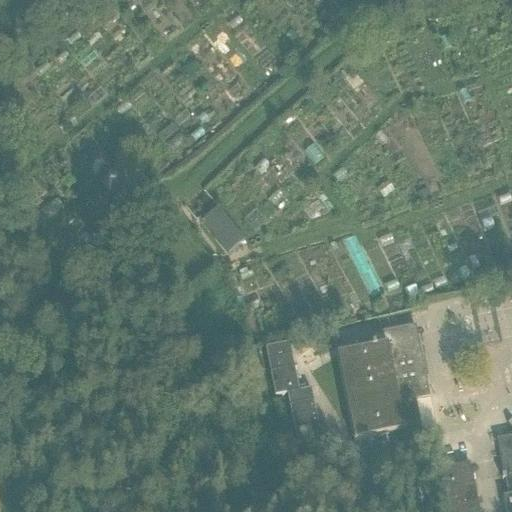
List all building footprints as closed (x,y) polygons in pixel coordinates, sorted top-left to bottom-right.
[(121,168),(108,178),(131,205),(144,194),(121,168)] [(228,255),(244,241),(218,210),(202,223),(228,255)] [(414,402),(429,399),(425,379),(424,380),(420,361),(422,361),(415,327),(371,336),(373,346),(371,347),(372,350),(336,357),(353,443),(390,436),(392,445),(422,439),(414,402)] [(296,444),(320,439),(311,391),(298,393),(289,345),(265,350),(274,398),(286,396),(296,444)] [(511,511),(511,437),(496,441),(503,476),(501,476),(502,481),(504,481),(507,498),(502,499),(504,511),(511,511)] [(478,511),(469,465),(439,471),(447,511),(478,511)]
